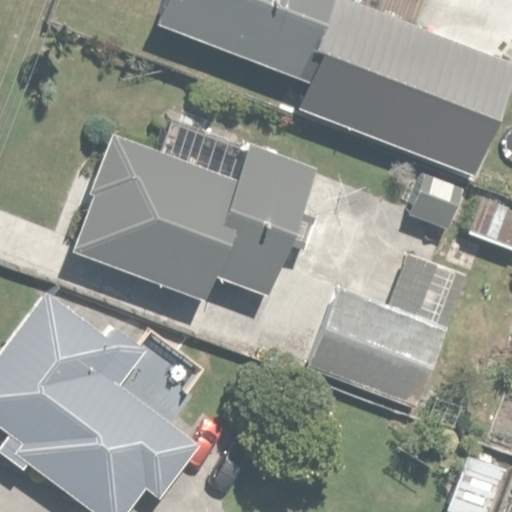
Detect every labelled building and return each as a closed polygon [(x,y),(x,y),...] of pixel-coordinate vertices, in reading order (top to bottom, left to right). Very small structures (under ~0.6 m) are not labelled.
[(160,0),(155,13),(322,83),(328,69),(366,85),(393,18),(349,0),(160,0)] [(157,138),(110,123),(70,245),(202,288),(212,256),(268,275),(309,149),(247,129),(242,142),(164,116),(157,138)] [(463,181),(419,165),(403,208),(448,224),(463,181)] [(511,200),(482,188),(464,232),(511,252),(511,200)] [(339,285),(304,361),(327,371),(324,378),(372,401),(378,389),(410,404),(446,326),(430,319),(452,270),(406,248),(380,304),(339,285)] [(44,282),(0,338),(0,420),(7,426),(0,435),(0,444),(25,464),(31,456),(103,511),(115,511),(146,472),(160,483),(195,438),(174,422),(211,373),(185,353),(182,358),(142,328),(136,336),(105,312),(96,322),(44,282)] [(488,511),(506,462),(465,448),(445,507),(460,511),(488,511)]
